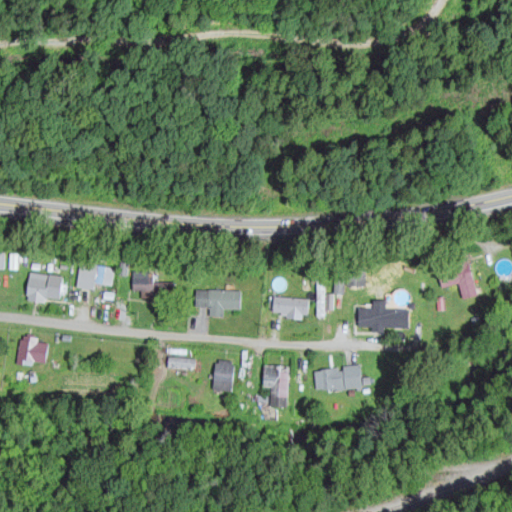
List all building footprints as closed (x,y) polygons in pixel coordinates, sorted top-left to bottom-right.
[(443,290),(461,286),(465,302),(481,298),(472,263),(439,271),(443,290)] [(107,291),(109,268),(80,265),(78,288),(107,291)] [(155,274),(134,274),(134,294),(143,294),(143,301),(176,301),(176,283),(155,283),(155,274)] [(29,303),(52,304),(52,276),(29,275),(29,303)] [(327,278),(316,278),(316,318),(327,318),(327,278)] [(212,310),(212,319),(226,319),(226,311),(244,311),(244,292),(196,292),(196,310),(212,310)] [(276,315),(311,316),(312,300),(277,299),(276,315)] [(414,310),(362,310),(362,329),(376,329),(376,335),(390,335),(390,331),(414,331),(414,310)] [(18,363),(49,368),(53,344),(22,339),(18,363)] [(168,372),(198,372),(198,360),(168,360),(168,372)] [(234,394),(237,364),(219,362),(216,392),(234,394)] [(290,401),(291,368),(264,367),(264,391),(272,391),(272,400),(290,401)] [(316,371),(317,393),(364,390),(363,368),(316,371)]
